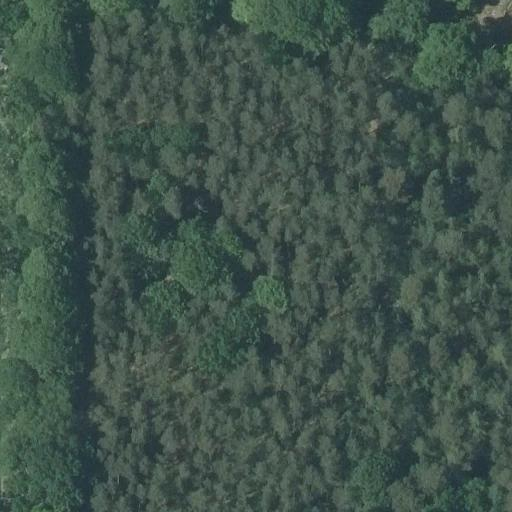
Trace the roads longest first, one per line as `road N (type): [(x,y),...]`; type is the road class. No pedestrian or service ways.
road 1 (tertiary): [(13,511),(11,0)]
road 2 (track): [(380,45),(116,0)]
road 3 (track): [(511,78),(380,45)]
